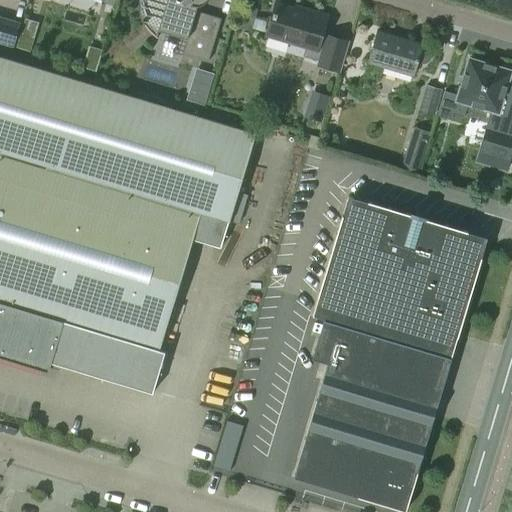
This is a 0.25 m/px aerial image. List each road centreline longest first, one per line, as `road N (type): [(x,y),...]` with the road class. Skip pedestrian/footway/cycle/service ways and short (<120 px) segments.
road 1 (unknown): [(196,510),(274,283)]
road 2 (unclassified): [(202,511),(0,450)]
road 3 (tertiary): [(468,511),(511,363)]
road 4 (residential): [(511,35),(392,0)]
